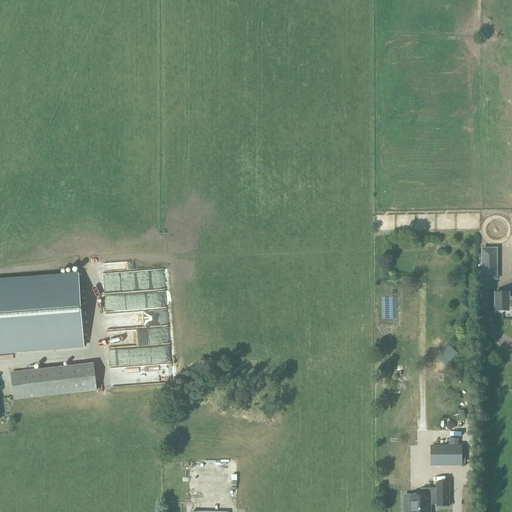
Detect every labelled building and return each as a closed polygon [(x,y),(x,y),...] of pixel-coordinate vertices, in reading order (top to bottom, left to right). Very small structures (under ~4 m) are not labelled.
[(496,279),(496,255),(482,255),(482,279),(496,279)] [(0,277),(0,352),(85,346),(80,272),(0,277)] [(133,291),(133,293),(146,293),(145,283),(129,283),(129,291),(133,291)] [(511,302),(509,302),(509,293),(495,293),(495,311),(509,311),(509,309),(511,308),(511,302)] [(390,310),(391,360),(416,360),(415,309),(390,310)] [(123,334),(151,334),(151,318),(105,319),(105,341),(123,341),(123,334)] [(17,397),(97,388),(95,362),(14,372),(17,397)] [(461,446),(431,446),(431,466),(461,466),(461,446)] [(408,511),(429,511),(429,505),(435,505),(435,507),(448,507),(448,484),(435,484),(435,490),(420,490),(420,495),(409,495),(409,496),(408,511)]
